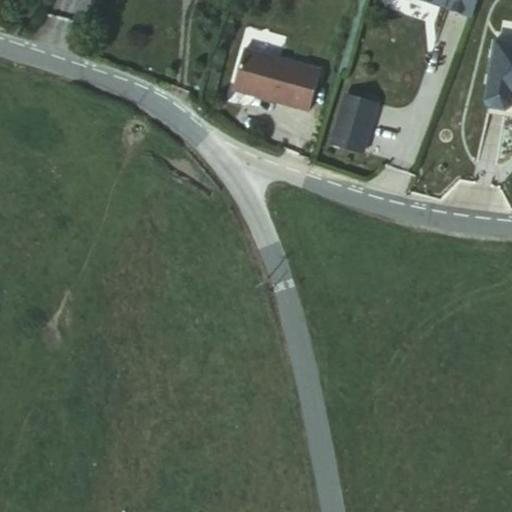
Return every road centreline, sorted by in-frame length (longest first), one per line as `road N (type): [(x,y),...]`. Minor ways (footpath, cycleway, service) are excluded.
road 1 (unclassified): [(332,511),(285,290),(259,219),(217,151)]
road 2 (unclassified): [(511,222),(433,217),(217,151)]
road 3 (unclassified): [(217,151),(164,100),(0,45)]
